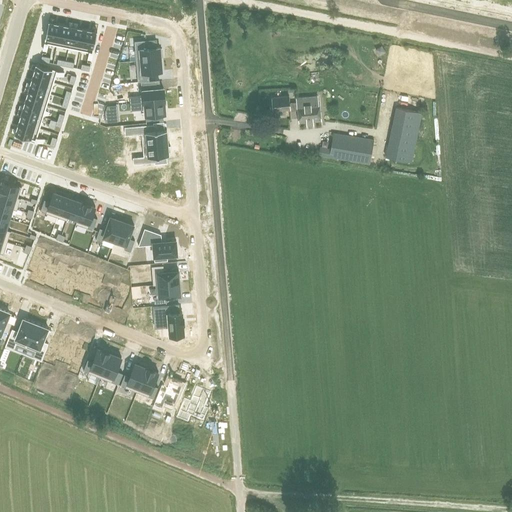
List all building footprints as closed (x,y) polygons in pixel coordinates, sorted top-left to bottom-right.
[(46,32),(44,42),(48,43),(56,45),(61,23),(59,23),(59,22),(57,22),(55,22),(54,22),(49,21),(49,20),(48,26),(47,25),(47,28),(47,30),(46,30),(46,32)] [(61,23),(56,45),(68,47),(73,25),(68,25),(68,24),(67,24),(65,24),(64,23),(64,24),(61,23)] [(73,25),(68,47),(81,49),(85,28),(82,27),(81,27),(79,27),(79,26),(77,26),(73,25)] [(85,28),(81,49),(89,51),(93,52),(97,30),(96,30),(92,29),(91,29),(90,29),(88,29),(88,28),(87,28),(85,28)] [(146,40),(135,41),(136,61),(161,59),(160,47),(147,48),(146,40)] [(161,59),(136,61),(138,82),(150,81),(149,72),(162,71),(161,59)] [(36,64),(32,75),(53,82),(56,73),(57,70),(36,63),(36,64)] [(32,75),(29,87),(50,93),(53,82),(32,75)] [(144,95),(130,96),(130,103),(165,100),(164,88),(157,88),(157,82),(143,83),(144,95)] [(29,87),(25,98),(46,105),(50,93),(29,87)] [(272,97),(273,115),(283,114),(283,109),(289,109),(290,110),(298,109),(299,123),(307,122),(307,125),(313,124),(313,122),(321,121),(319,100),(309,101),(309,96),(297,97),(297,102),(289,103),(289,95),(272,97)] [(25,98),(22,110),(43,117),(46,105),(25,98)] [(165,100),(130,103),(131,110),(145,109),(146,120),(160,119),(159,113),(166,113),(165,100)] [(411,161),(422,112),(396,106),(386,156),(411,161)] [(22,110),(18,122),(39,128),(43,117),(22,110)] [(15,133),(36,140),(37,136),(39,128),(18,122),(15,133)] [(154,124),(125,126),(125,134),(142,133),(143,143),(168,141),(167,129),(155,130),(154,124)] [(63,131),(60,144),(66,146),(62,158),(73,162),(81,140),(70,137),(71,134),(63,131)] [(370,163),(374,139),(333,133),(330,148),(320,146),(319,155),(370,163)] [(81,140),(73,162),(82,165),(90,144),(89,144),(88,148),(79,145),(81,141),(81,140)] [(144,155),(134,156),(134,163),(155,161),(155,155),(169,154),(169,151),(171,151),(170,145),(168,145),(168,141),(143,143),(144,155)] [(90,144),(82,165),(91,168),(99,147),(90,144)] [(99,147),(91,168),(102,172),(107,161),(116,164),(119,154),(110,151),(99,147)] [(140,172),(137,172),(138,187),(141,186),(141,187),(171,185),(170,168),(140,171),(140,172)] [(264,168),(262,182),(263,182),(263,187),(270,188),(268,195),(291,199),(292,189),(286,188),(289,172),(264,168)] [(2,180),(0,186),(0,192),(20,198),(18,197),(21,186),(2,180)] [(377,191),(375,203),(393,205),(397,206),(400,189),(388,187),(387,193),(377,191)] [(44,199),(40,210),(57,216),(65,195),(53,191),(50,201),(44,199)] [(0,192),(0,204),(17,209),(20,198),(0,192)] [(65,195),(57,216),(67,220),(74,198),(65,195)] [(74,198),(67,220),(69,216),(77,219),(76,223),(84,202),(74,198)] [(84,202),(76,223),(93,229),(97,218),(92,216),(95,206),(84,202)] [(375,203),(374,212),(392,215),(393,205),(375,203)] [(0,204),(0,215),(9,219),(12,208),(17,210),(17,209),(0,204)] [(449,210),(435,212),(438,233),(452,231),(451,222),(457,221),(455,209),(449,210)] [(374,212),(372,221),(390,224),(392,215),(374,212)] [(422,213),(416,214),(417,226),(423,225),(424,234),(438,233),(435,212),(422,213)] [(0,215),(0,227),(10,231),(11,231),(6,229),(9,219),(0,215)] [(100,227),(96,239),(102,241),(103,239),(114,242),(122,220),(110,216),(105,229),(100,227)] [(122,220),(114,242),(114,243),(115,240),(126,244),(124,249),(131,251),(135,240),(129,238),(134,224),(122,220)] [(372,221),(370,233),(380,234),(379,240),(391,242),(394,225),(390,224),(372,221)] [(0,227),(0,239),(7,242),(10,231),(0,227)] [(145,227),(138,245),(153,244),(154,256),(154,261),(167,260),(167,255),(177,254),(176,239),(162,241),(161,234),(145,227)] [(36,249),(28,270),(35,273),(32,279),(42,283),(52,260),(43,256),(44,252),(36,249)] [(52,260),(42,283),(43,284),(43,283),(52,286),(60,265),(58,269),(50,266),(52,260)] [(70,268),(69,270),(78,273),(80,267),(71,264),(70,268)] [(60,265),(52,286),(60,289),(60,290),(60,291),(69,268),(60,265)] [(163,265),(151,266),(153,284),(180,282),(178,270),(164,271),(163,265)] [(69,268),(60,291),(71,295),(73,288),(80,291),(88,270),(80,267),(78,273),(69,270),(70,268),(69,268)] [(511,272),(503,274),(505,295),(511,293),(511,272)] [(94,274),(86,293),(93,296),(91,302),(100,306),(108,287),(99,283),(101,277),(94,274)] [(490,284),(484,285),(486,297),(492,296),(505,295),(503,274),(489,275),(490,284)] [(455,275),(444,277),(446,294),(446,299),(463,297),(462,285),(456,285),(455,275)] [(444,277),(434,278),(436,296),(446,294),(444,277)] [(434,278),(425,279),(427,297),(436,296),(434,278)] [(425,279),(415,280),(417,298),(427,297),(425,279)] [(275,283),(271,308),(283,310),(287,282),(276,280),(276,283),(275,283)] [(405,291),(399,292),(400,304),(418,302),(417,298),(415,280),(404,281),(405,291)] [(180,282),(153,284),(153,285),(155,285),(156,296),(154,296),(154,303),(167,302),(167,298),(173,298),(173,295),(181,295),(180,282)] [(287,282),(283,310),(302,313),(305,295),(297,294),(299,287),(297,287),(298,284),(287,282)] [(108,287),(100,306),(110,310),(113,303),(120,306),(127,287),(120,284),(117,291),(108,287)] [(374,289),(372,290),(374,313),(375,316),(389,315),(389,317),(395,316),(393,299),(387,300),(386,288),(383,288),(383,286),(374,287),(374,289)] [(310,299),(307,317),(315,318),(316,311),(328,313),(332,289),(319,287),(317,300),(310,299)] [(354,317),(352,317),(353,325),(364,323),(363,314),(374,313),(372,290),(372,289),(369,289),(369,287),(359,288),(360,290),(357,290),(358,303),(352,304),(354,317)] [(328,313),(328,314),(340,316),(339,320),(347,321),(349,308),(342,307),(345,291),(332,289),(328,313)] [(166,305),(153,306),(154,315),(161,315),(162,327),(168,326),(169,335),(183,334),(182,324),(183,324),(183,318),(183,317),(182,317),(181,312),(167,313),(166,305)] [(0,308),(0,342),(3,343),(11,323),(6,321),(9,312),(0,308)] [(12,328),(5,345),(15,349),(17,343),(26,347),(36,322),(23,317),(18,331),(12,328)] [(36,322),(26,347),(35,350),(33,356),(41,359),(42,356),(48,343),(43,341),(48,327),(36,322)] [(496,334),(490,335),(491,347),(497,346),(498,355),(511,353),(511,351),(510,333),(496,334)] [(51,339),(44,358),(52,361),(55,354),(64,358),(71,339),(60,334),(58,341),(51,339)] [(71,339),(64,358),(73,362),(70,368),(78,372),(86,353),(79,350),(82,343),(71,339)] [(83,370),(90,373),(99,376),(100,376),(110,352),(98,347),(93,361),(88,359),(83,370)] [(110,352),(100,376),(118,384),(123,373),(116,370),(121,356),(110,352)] [(358,355),(346,356),(347,361),(349,378),(360,377),(359,367),(365,366),(364,354),(358,355)] [(312,360),(306,361),(308,373),(314,372),(315,382),(326,381),(324,363),(324,359),(312,360)] [(347,361),(335,362),(338,380),(349,378),(347,361)] [(124,373),(120,384),(137,391),(147,366),(135,362),(129,375),(124,373)] [(335,362),(324,363),(326,381),(338,380),(335,362)] [(45,372),(48,365),(42,363),(39,370),(45,372)] [(147,366),(137,391),(153,398),(158,387),(153,385),(158,371),(147,366)] [(75,386),(79,376),(71,373),(67,383),(75,386)] [(175,404),(183,385),(169,380),(167,385),(162,383),(153,404),(162,408),(165,400),(175,404)] [(184,398),(176,419),(187,423),(190,416),(203,421),(208,409),(204,407),(209,395),(195,389),(190,400),(184,398)] [(454,399),(441,400),(442,407),(447,406),(448,420),(470,418),(470,416),(471,416),(470,406),(468,406),(468,404),(455,405),(454,399)] [(509,416),(502,417),(504,430),(510,429),(510,424),(511,423),(511,400),(510,401),(509,401),(509,402),(507,403),(509,416)] [(379,416),(361,418),(365,447),(382,445),(379,416)] [(450,434),(445,434),(446,441),(459,439),(458,433),(471,431),(470,418),(448,420),(450,434)] [(146,421),(143,429),(149,432),(152,423),(146,421)] [(341,421),(327,422),(330,450),(343,449),(343,457),(351,456),(348,432),(342,433),(341,421)] [(314,439),(308,439),(310,458),(318,457),(317,451),(330,450),(327,422),(313,424),(314,439)] [(298,423),(269,426),(270,443),(282,443),(283,450),(283,457),(295,456),(294,442),(299,441),(298,423)] [(172,428),(168,439),(177,443),(181,432),(172,428)] [(459,443),(446,444),(447,451),(452,450),(453,464),(475,461),(473,448),(460,449),(459,443)] [(308,459),(300,460),(302,475),(310,475),(308,459)] [(455,477),(450,478),(451,484),(464,483),(463,476),(476,475),(476,473),(477,473),(477,472),(476,463),(475,463),(475,461),(453,464),(455,477)]
